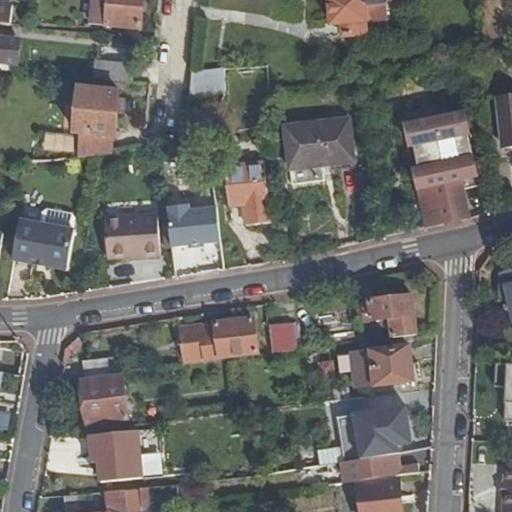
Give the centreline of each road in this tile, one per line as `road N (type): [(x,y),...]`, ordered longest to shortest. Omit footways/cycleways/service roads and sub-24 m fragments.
road 1 (residential): [(454,245),(52,323)]
road 2 (residential): [(454,245),(451,511)]
road 3 (residential): [(52,323),(18,511)]
